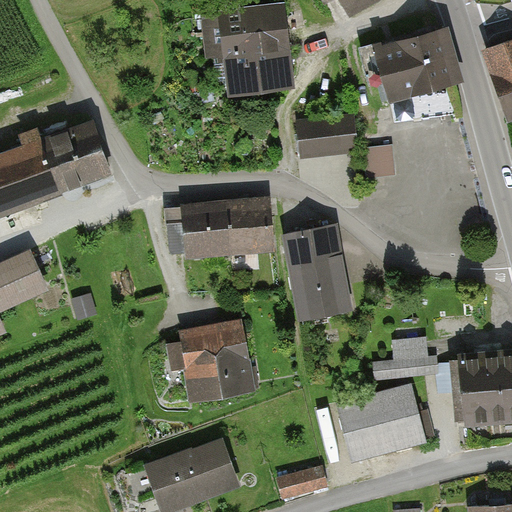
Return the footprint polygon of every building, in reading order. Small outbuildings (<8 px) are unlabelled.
[(323,0),(326,4),(332,0),(342,0),(349,12),(369,0),(323,0)] [(280,7),(205,15),(210,57),(223,55),(224,60),(230,59),(233,88),(291,81),(287,47),(284,47),(280,7)] [(381,42),(361,48),(371,84),(385,80),(390,97),(458,78),(444,30),(383,47),(381,42)] [(511,42),(487,50),(510,122),(511,121),(511,42)] [(300,123),(303,154),(356,148),(352,117),(300,123)] [(32,146),(0,157),(0,218),(117,174),(97,122),(53,139),(48,125),(27,133),(32,146)] [(396,175),(392,144),(363,147),(367,179),(396,175)] [(268,202),(167,210),(172,253),(272,246),(268,202)] [(348,309),(332,226),(286,235),(303,318),(348,309)] [(0,339),(12,334),(2,311),(57,288),(40,251),(0,268),(0,339)] [(254,323),(186,333),(188,345),(172,347),(177,375),(193,372),(198,406),(265,395),(254,323)] [(424,355),(422,338),(397,341),(399,358),(424,355)] [(511,352),(452,358),(452,362),(446,363),(447,371),(439,372),(441,391),(454,390),(457,424),(511,418),(511,352)] [(424,358),(374,363),(376,378),(426,373),(424,358)] [(411,384),(338,403),(354,461),(426,442),(411,384)] [(232,439),(152,468),(167,511),(184,511),(249,489),(232,439)] [(323,468),(279,480),(283,496),(327,483),(323,468)]
